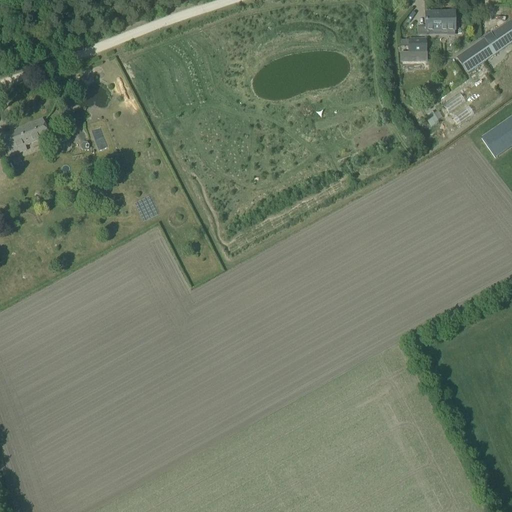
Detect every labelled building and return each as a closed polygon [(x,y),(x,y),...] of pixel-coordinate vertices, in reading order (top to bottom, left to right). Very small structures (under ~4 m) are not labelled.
[(425,16),(425,32),(454,32),(454,13),(438,14),(438,16),(425,16)] [(511,23),(511,21),(456,58),(467,74),(511,43),(511,23)] [(408,41),(401,41),(401,47),(408,47),(408,52),(408,53),(408,55),(401,55),(401,62),(401,63),(408,63),(426,63),(426,61),(426,55),(426,50),(425,40),(408,40),(408,41)] [(424,117),(430,128),(438,123),(432,113),(424,117)] [(511,117),(481,139),(495,159),(511,147),(511,117)] [(49,138),(46,129),(42,120),(16,131),(16,132),(1,138),(9,158),(20,154),(18,150),(49,138)] [(58,126),(52,129),(55,136),(57,135),(60,144),(69,140),(65,132),(61,134),(58,126)] [(73,134),(78,143),(86,139),(81,130),(73,134)]
